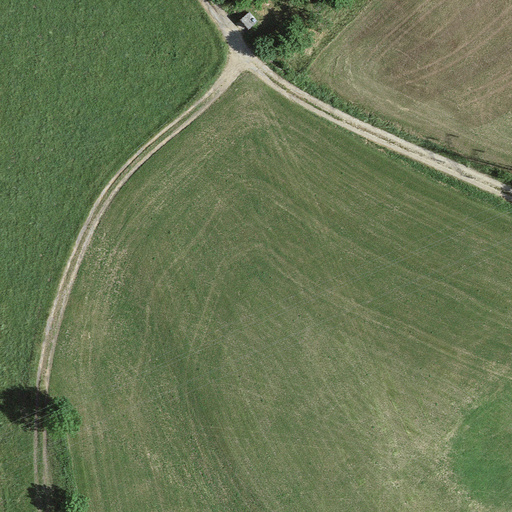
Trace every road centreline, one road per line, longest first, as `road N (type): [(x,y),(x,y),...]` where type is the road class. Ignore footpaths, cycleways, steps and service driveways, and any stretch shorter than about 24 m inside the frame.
road 1 (track): [(246,57),(221,94),(144,154),(103,200),(67,286),(44,373),(56,511)]
road 2 (track): [(511,193),(308,99),(246,57)]
